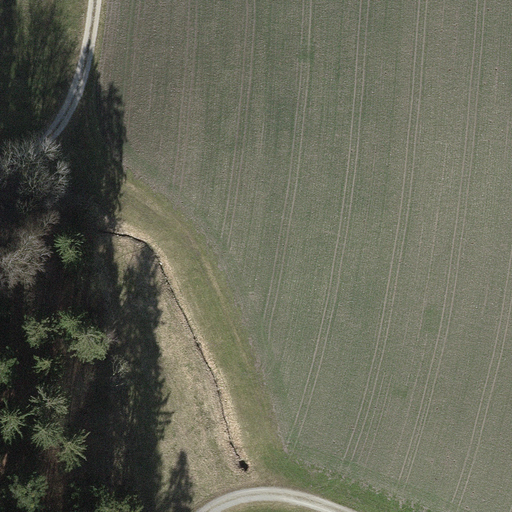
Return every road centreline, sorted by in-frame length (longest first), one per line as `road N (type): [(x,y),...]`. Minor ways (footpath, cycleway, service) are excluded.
road 1 (track): [(94,0),(68,114),(24,166)]
road 2 (track): [(330,511),(300,499),(255,496),(210,511)]
